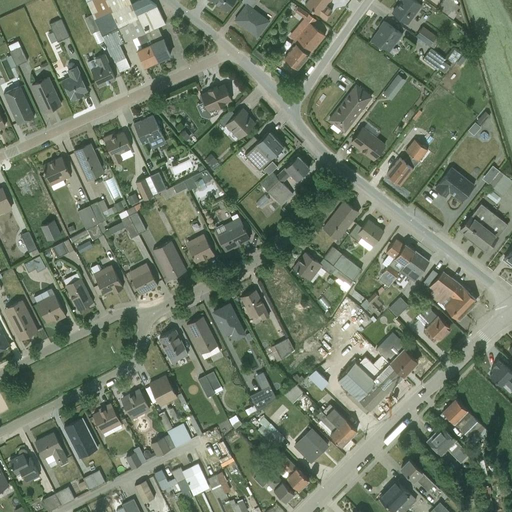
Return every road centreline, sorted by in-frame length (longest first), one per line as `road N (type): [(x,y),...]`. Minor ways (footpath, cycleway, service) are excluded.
road 1 (tertiary): [(511,312),(308,511)]
road 2 (residential): [(230,50),(0,156)]
road 3 (residential): [(338,168),(272,252),(149,314)]
road 4 (residential): [(511,299),(338,168)]
road 5 (residential): [(149,314),(126,368),(0,433)]
road 6 (residential): [(149,314),(115,315),(0,374)]
road 7 (unclassified): [(294,119),(299,94),(365,0)]
